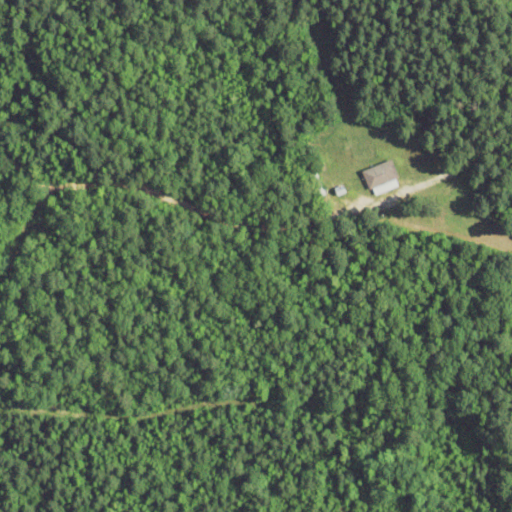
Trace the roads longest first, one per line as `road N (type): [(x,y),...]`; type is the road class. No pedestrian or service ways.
road 1 (track): [(0,146),(44,178),(143,184),(227,218),(269,225),(328,215)]
road 2 (track): [(328,215),(406,189),(511,134)]
